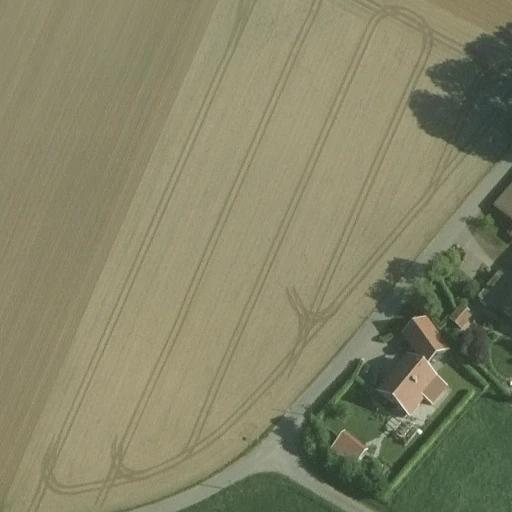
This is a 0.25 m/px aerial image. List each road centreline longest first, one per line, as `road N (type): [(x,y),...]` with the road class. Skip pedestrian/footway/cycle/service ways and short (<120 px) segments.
road 1 (residential): [(511,161),(269,455)]
road 2 (residential): [(269,455),(164,511)]
